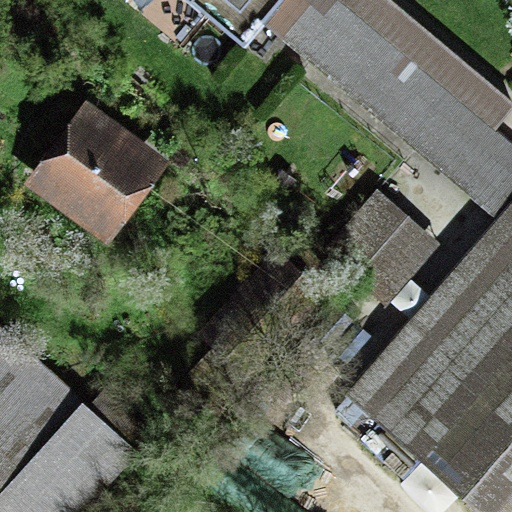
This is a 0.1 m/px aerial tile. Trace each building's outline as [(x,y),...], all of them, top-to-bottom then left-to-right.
[(504,217),(511,207),(511,139),(494,124),(511,103),(389,0),(185,0),(241,47),(267,17),(504,217)] [(176,164),(82,93),(13,183),(107,254),(176,164)] [(511,511),(511,207),(504,217),(357,399),(496,511),(511,511)] [(219,347),(174,394),(199,418),(334,278),(294,240),(204,333),(219,347)] [(67,511),(136,437),(0,313),(0,511),(67,511)]
